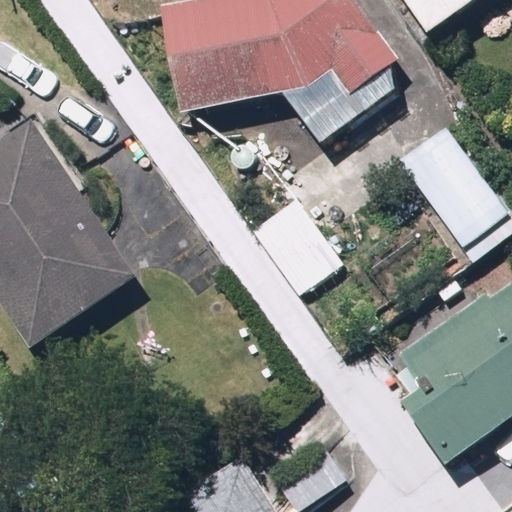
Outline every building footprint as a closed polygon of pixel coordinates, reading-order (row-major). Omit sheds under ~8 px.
[(227,0),(182,11),(205,113),(308,98),(348,150),(423,91),(409,74),(424,62),(376,0),(227,0)] [(511,0),(436,0),(464,38),(511,1),(511,0)] [(0,135),(0,278),(59,355),(166,273),(48,120),(11,149),(0,135)] [(511,186),(467,127),(415,166),(480,251),(511,226),(511,186)] [(511,286),(416,353),(441,388),(426,398),(472,466),(511,438),(511,286)] [(340,452),(293,486),(311,511),(353,511),(343,497),(362,483),(340,452)] [(296,511),(256,458),(189,508),(191,511),(296,511)]
